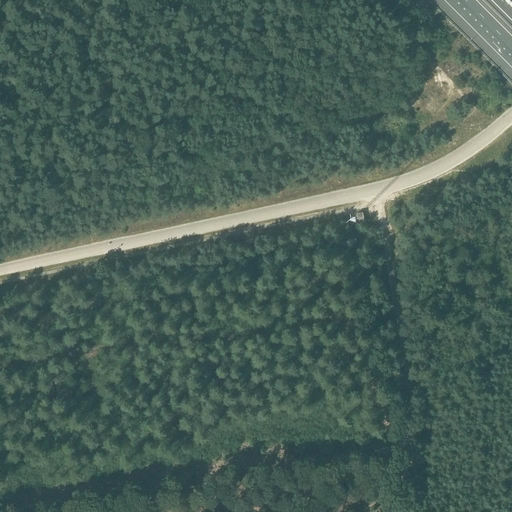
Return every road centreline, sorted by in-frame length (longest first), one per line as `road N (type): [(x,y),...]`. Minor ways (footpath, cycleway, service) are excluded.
road 1 (unclassified): [(0,270),(374,191),(454,157),(511,111)]
road 2 (track): [(0,479),(410,426)]
road 3 (track): [(410,426),(374,191)]
